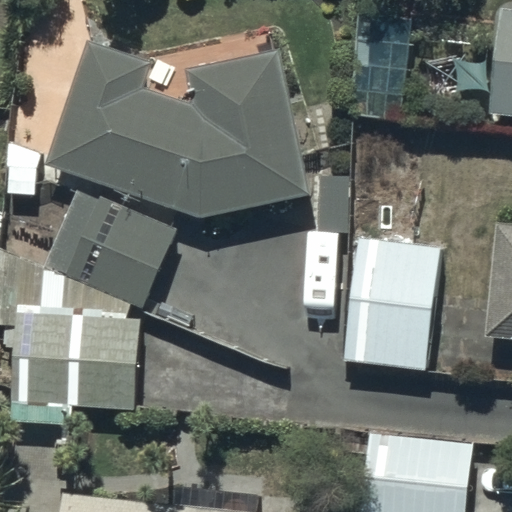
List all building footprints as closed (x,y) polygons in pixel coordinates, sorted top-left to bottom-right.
[(511,0),(505,0),(494,108),(511,109),(511,0)] [(51,161),(203,215),(316,192),(285,46),(196,64),(202,99),(149,80),(157,58),(96,36),(51,161)] [(182,227),(85,189),(54,267),(151,306),(182,227)] [(511,224),(497,224),(488,334),(511,336),(511,224)] [(362,232),(347,358),(434,368),(449,243),(362,232)] [(141,407),(145,317),(20,311),(16,401),(141,407)] [(472,511),(478,439),(371,430),(364,511),(472,511)] [(181,484),(179,502),(65,492),(63,511),(278,511),(262,510),(263,492),(181,484)]
